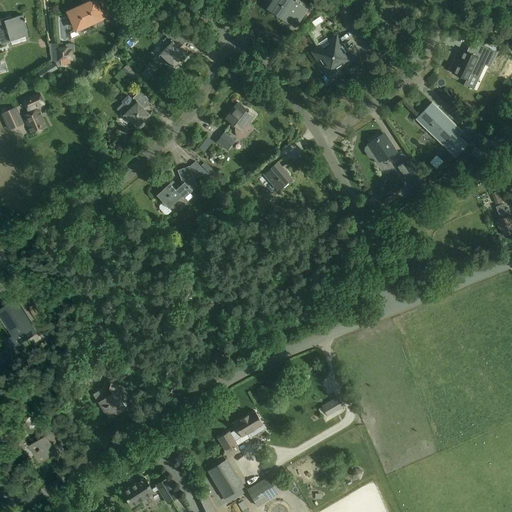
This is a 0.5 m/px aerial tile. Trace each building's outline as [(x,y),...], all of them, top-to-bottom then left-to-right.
[(77,28),(93,21),(107,15),(109,8),(105,0),(87,0),(89,3),(69,12),(77,28)] [(139,0),(135,10),(141,13),(146,2),(140,0),(139,0)] [(289,0),(274,0),(268,9),(275,14),(276,12),(284,18),(289,11),(300,19),(307,9),(295,1),(294,3),(289,0)] [(318,22),(326,17),(322,11),(314,17),(318,22)] [(4,18),(0,19),(0,43),(11,40),(10,36),(27,31),(23,15),(5,20),(4,18)] [(168,46),(160,54),(173,66),(185,53),(180,48),(186,41),(170,26),(163,33),(167,36),(162,41),(168,46)] [(336,37),(314,52),(329,74),(351,59),(336,37)] [(457,63),(452,72),(468,80),(472,73),(479,76),(485,64),(489,66),(496,52),(476,42),(470,54),(466,52),(463,50),(461,52),(458,59),(459,59),(457,63)] [(68,46),(57,47),(58,61),(73,60),(72,49),(68,49),(68,46)] [(54,62),(38,72),(42,78),(58,69),(54,62)] [(511,73),(511,63),(509,62),(501,76),(508,80),(511,73)] [(138,75),(128,63),(122,69),(132,80),(138,75)] [(30,113),(23,116),(31,134),(46,127),(38,110),(34,111),(33,110),(45,104),(39,91),(23,99),(28,112),(30,111),(30,113)] [(128,95),(121,101),(125,105),(129,109),(124,114),(137,127),(150,114),(144,108),(150,103),(139,91),(133,97),(131,98),(128,95)] [(253,128),(247,124),(254,115),(238,103),(226,118),(237,127),(236,128),(235,130),(235,132),(236,134),(237,135),(239,137),(241,138),(244,138),(247,136),(253,128)] [(428,106),(416,119),(428,130),(430,128),(448,145),(446,147),(455,156),(467,144),(458,136),(462,131),(438,108),(434,112),(428,106)] [(2,113),(7,126),(21,119),(15,107),(2,113)] [(236,140),(225,131),(216,142),(227,150),(236,140)] [(372,157),(376,163),(388,156),(392,162),(400,157),(385,134),(369,144),(370,145),(366,147),(365,150),(370,156),(372,157)] [(429,187),(421,174),(420,174),(417,171),(418,170),(410,159),(403,163),(405,167),(410,176),(411,175),(414,179),(409,182),(417,195),(429,187)] [(463,165),(459,161),(459,160),(454,166),(459,170),(463,165)] [(170,182),(157,194),(164,202),(160,205),(160,208),(165,214),(168,214),(171,211),(169,207),(182,196),(183,198),(192,190),(198,185),(194,180),(194,179),(194,178),(208,173),(195,161),(189,166),(189,165),(188,165),(188,166),(178,170),(177,170),(180,178),(183,183),(176,189),(170,182)] [(277,162),(264,173),(278,190),(291,178),(277,162)] [(492,194),(496,204),(505,200),(501,190),(492,194)] [(444,203),(441,197),(430,204),(434,210),(437,209),(440,214),(449,209),(445,202),(444,203)] [(502,216),(502,218),(496,221),(499,228),(500,227),(504,236),(511,232),(511,223),(509,216),(511,215),(508,208),(505,209),(503,204),(496,206),(500,217),(502,216)] [(330,265),(335,262),(332,255),(327,258),(330,265)] [(35,334),(15,301),(0,310),(0,316),(13,337),(6,341),(11,349),(35,334)] [(93,394),(98,401),(109,419),(127,408),(123,403),(130,398),(121,383),(106,380),(103,388),(93,394)] [(21,406),(33,399),(28,391),(16,398),(21,406)] [(327,415),(344,406),(339,397),(322,407),(327,415)] [(229,430),(218,437),(225,449),(236,443),(235,440),(242,436),(247,433),(250,437),(265,428),(262,424),(263,423),(255,410),(248,415),(248,414),(241,418),(241,419),(234,423),(237,428),(230,432),(229,430)] [(43,431),(45,434),(28,445),(39,462),(56,452),(52,445),(59,440),(51,426),(43,431)] [(226,460),(208,471),(224,497),(243,486),(226,460)] [(352,475),(361,478),(364,470),(356,466),(352,475)] [(279,494),(268,476),(247,489),(258,506),(279,494)] [(132,506),(159,489),(168,503),(179,496),(167,478),(156,485),(157,486),(152,489),(145,478),(123,492),(132,506)] [(204,511),(215,511),(206,493),(197,497),(204,511)] [(246,506),(251,503),(247,496),(243,498),(246,506)] [(248,511),(249,511),(243,501),(238,504),(243,511),(248,511)]
